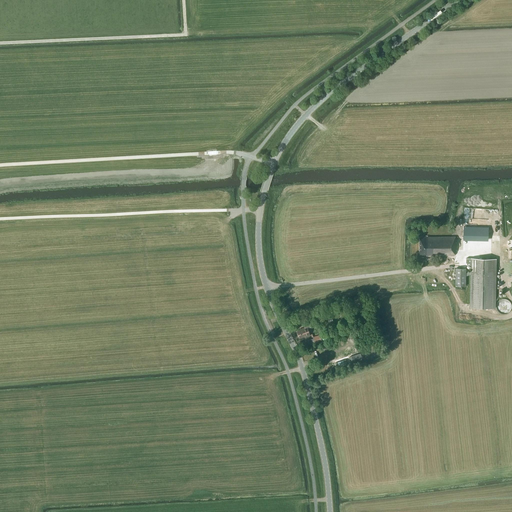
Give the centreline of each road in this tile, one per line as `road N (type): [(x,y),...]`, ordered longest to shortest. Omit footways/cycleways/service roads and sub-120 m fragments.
road 1 (track): [(243,291),(451,266),(472,251),(500,254),(511,298)]
road 2 (secondary): [(456,0),(315,105),(269,174)]
road 3 (secondary): [(309,397),(261,267),(259,210),(269,174)]
road 4 (track): [(0,43),(185,34),(183,0)]
